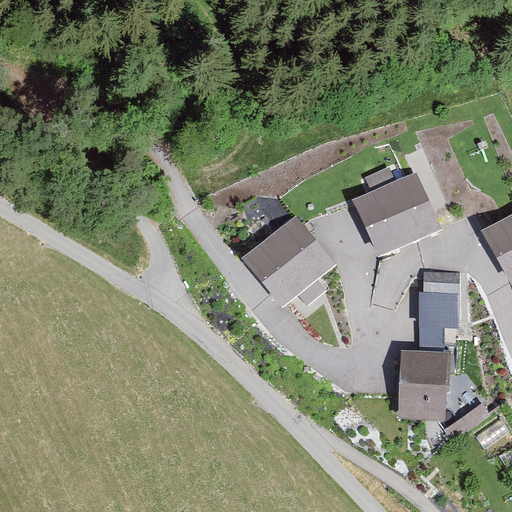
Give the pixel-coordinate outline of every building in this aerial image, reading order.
[(440,231),(415,180),(356,208),(381,260),(440,231)] [(332,266),(296,223),(245,267),(282,310),(332,266)] [(511,224),(485,240),(511,284),(511,224)] [(425,300),(421,301),(421,330),(459,329),(458,277),(425,277),(425,300)] [(444,361),(404,360),(402,419),(442,420),(444,361)]
